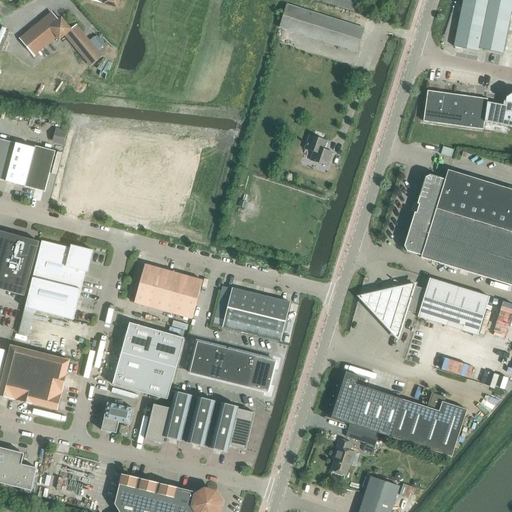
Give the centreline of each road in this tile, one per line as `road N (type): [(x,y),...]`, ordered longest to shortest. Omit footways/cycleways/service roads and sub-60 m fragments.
road 1 (tertiary): [(340,295),(417,50)]
road 2 (unknown): [(422,154),(389,258),(511,298)]
road 3 (unclassified): [(340,295),(125,240)]
road 4 (unclassified): [(76,441),(278,494)]
road 5 (unclassified): [(125,240),(76,441)]
road 6 (unknown): [(219,264),(188,394),(257,416)]
road 7 (unclassified): [(482,395),(325,346)]
road 8 (tertiary): [(278,494),(325,346)]
road 9 (unclassified): [(125,240),(0,207)]
